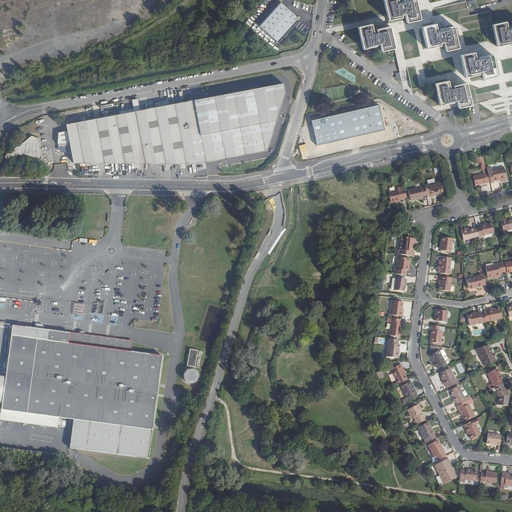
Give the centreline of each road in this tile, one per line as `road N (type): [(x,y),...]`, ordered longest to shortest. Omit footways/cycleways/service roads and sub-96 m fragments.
road 1 (residential): [(0,124),(44,107),(313,56)]
road 2 (tertiary): [(284,176),(195,186),(0,182)]
road 3 (residential): [(419,297),(410,355),(456,445),(511,460)]
road 4 (tertiary): [(434,141),(284,176)]
road 5 (residential): [(317,29),(438,116)]
road 6 (unclassified): [(284,176),(313,56)]
